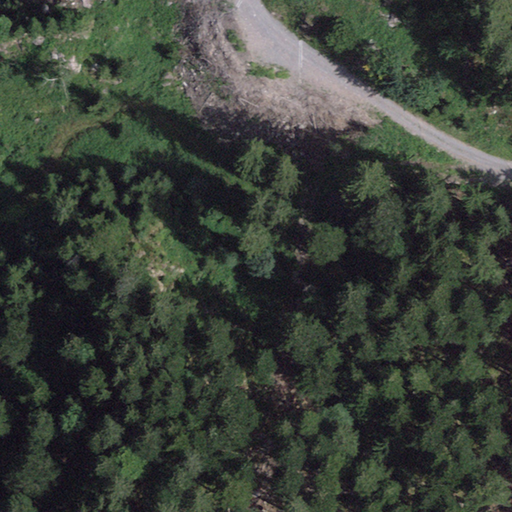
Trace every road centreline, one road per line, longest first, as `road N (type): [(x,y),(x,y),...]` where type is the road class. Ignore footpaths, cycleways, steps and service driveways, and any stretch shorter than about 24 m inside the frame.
road 1 (track): [(511,170),(430,135),(285,37),(255,0)]
road 2 (track): [(265,198),(350,170),(420,165),(458,176),(507,169)]
